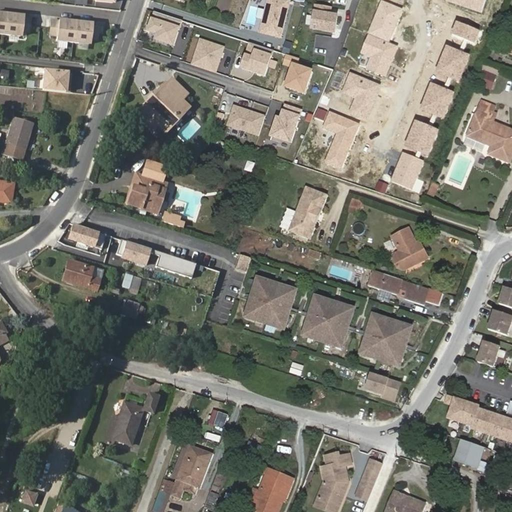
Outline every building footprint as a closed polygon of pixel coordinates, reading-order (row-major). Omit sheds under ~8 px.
[(244,0),(241,0),(240,9),(252,10),(253,1),(244,0)] [(294,2),(287,0),(269,0),(260,35),(284,41),(294,2)] [(404,9),(382,0),(368,33),(390,42),(404,9)] [(485,0),(447,0),(447,1),(481,13),(485,0)] [(332,6),(313,3),(308,29),(335,34),(338,15),(331,14),(332,6)] [(0,31),(21,34),(22,30),(29,31),(31,16),(24,15),(24,14),(0,11),(0,31)] [(60,19),(52,18),(51,33),(58,34),(58,38),(90,42),(91,38),(98,38),(100,24),(92,23),(92,22),(60,18),(60,19)] [(186,30),(156,21),(152,34),(161,37),(160,42),(180,49),(186,30)] [(481,32),(458,22),(453,35),(475,45),(481,32)] [(398,48),(370,36),(362,55),(370,59),(366,68),(386,77),(398,48)] [(227,48),(202,40),(194,65),(220,73),(227,48)] [(278,54),(251,45),(242,70),(270,79),(278,54)] [(472,57),(448,48),(437,74),(461,83),(472,57)] [(474,85),(490,91),(498,69),(482,63),(474,85)] [(318,73),(296,66),(288,89),(310,96),(318,73)] [(64,88),(66,69),(44,67),(42,86),(64,88)] [(380,87),(350,74),(342,95),(354,100),(348,114),(366,121),(380,87)] [(161,122),(184,100),(190,94),(177,83),(173,87),(170,84),(148,107),(151,110),(146,116),(157,126),(161,122)] [(456,94),(432,84),(421,111),(445,121),(456,94)] [(191,107),(184,100),(161,122),(170,129),(191,107)] [(482,101),(479,107),(495,114),(497,107),(482,101)] [(308,112),(287,105),(275,140),(296,147),(308,112)] [(268,118),(235,107),(228,127),(261,138),(268,118)] [(495,114),(479,107),(467,138),(486,145),(492,148),(488,155),(510,164),(511,158),(511,130),(494,124),(498,115),(495,114)] [(360,125),(330,113),(323,129),(336,135),(324,163),(341,170),(360,125)] [(33,123),(13,117),(1,152),(21,159),(33,123)] [(440,132),(416,122),(405,147),(429,157),(440,132)] [(482,155),(486,145),(467,138),(464,147),(482,155)] [(281,143),(275,157),(291,164),(297,150),(281,143)] [(425,163),(404,154),(393,181),(414,189),(425,163)] [(252,173),(255,163),(247,161),(243,170),(252,173)] [(135,175),(131,186),(143,190),(147,178),(135,175)] [(143,190),(131,186),(126,204),(155,213),(163,191),(157,189),(160,183),(147,178),(143,190)] [(0,192),(3,193),(9,195),(11,185),(0,182),(0,192)] [(157,189),(163,191),(166,185),(160,183),(157,189)] [(430,197),(435,186),(429,183),(424,195),(430,197)] [(297,203),(319,210),(325,192),(303,184),(297,203)] [(0,202),(6,204),(9,195),(3,193),(0,192),(0,202)] [(349,198),(345,210),(359,215),(363,203),(349,198)] [(319,211),(319,210),(297,203),(292,217),(314,224),(311,223),(316,210),(319,211)] [(314,224),(292,217),(288,227),(310,235),(314,224)] [(425,254),(419,242),(415,244),(408,228),(392,236),(399,251),(394,254),(392,260),(396,269),(404,270),(420,262),(420,256),(425,254)] [(463,251),(468,243),(443,229),(438,238),(463,251)] [(120,241),(116,254),(130,259),(129,261),(145,266),(149,254),(158,257),(154,268),(190,279),(195,265),(120,241)] [(248,273),(253,258),(242,255),(237,269),(248,273)] [(101,271),(68,261),(62,280),(96,291),(101,271)] [(444,295),(374,272),(369,288),(383,293),(398,297),(399,298),(400,298),(401,293),(408,295),(406,301),(425,307),(426,303),(440,307),(444,295)] [(142,280),(134,278),(130,289),(137,291),(142,280)] [(287,332),(300,291),(260,278),(246,319),(287,332)] [(511,290),(506,288),(500,305),(511,309),(511,290)] [(398,297),(383,293),(380,300),(395,305),(398,297)] [(408,295),(401,293),(400,298),(399,298),(398,299),(406,301),(408,295)] [(344,351),(358,309),(317,296),(303,338),(344,351)] [(121,310),(137,315),(140,306),(125,302),(121,310)] [(509,337),(511,328),(511,317),(496,312),(490,331),(509,337)] [(402,369),(415,328),(375,315),(362,356),(402,369)] [(495,369),(501,349),(486,343),(479,364),(495,369)] [(303,355),(294,352),(292,358),(301,361),(303,355)] [(292,362),(289,373),(300,377),(304,366),(292,362)] [(401,383),(373,374),(368,389),(384,394),(384,396),(396,400),(401,383)] [(112,430),(132,436),(143,403),(151,406),(158,388),(148,384),(142,399),(125,393),(112,430)] [(511,422),(477,411),(478,407),(446,397),(444,403),(452,405),(447,418),(472,426),(471,430),(511,443),(511,422)] [(215,416),(220,403),(215,401),(209,416),(214,418),(215,416)] [(220,403),(215,416),(224,419),(229,407),(220,403)] [(183,477),(197,438),(191,436),(177,475),(183,477)] [(214,445),(197,438),(183,477),(200,483),(214,445)] [(253,443),(249,451),(262,457),(265,448),(253,443)] [(341,451),(325,455),(327,464),(321,466),(324,481),(321,488),(335,493),(334,495),(345,499),(352,483),(348,466),(354,464),(352,455),(342,457),(341,451)] [(360,494),(367,478),(374,460),(373,460),(359,493),(360,494)] [(374,460),(367,478),(377,482),(384,465),(385,464),(374,460)] [(453,473),(441,469),(436,484),(449,488),(450,485),(459,488),(463,478),(453,474),(453,473)] [(272,472),(269,478),(291,486),(293,480),(272,472)] [(280,511),(291,486),(269,478),(255,511),(256,511),(280,511)] [(370,500),(377,482),(367,478),(360,494),(359,496),(370,500)] [(335,493),(321,488),(314,506),(329,511),(340,511),(345,499),(334,495),(335,493)] [(35,493),(24,490),(20,501),(32,504),(35,493)] [(210,511),(218,494),(210,491),(201,511),(210,511)] [(394,492),(386,511),(425,511),(428,505),(410,498),(407,501),(402,498),(401,495),(394,492)] [(59,511),(63,502),(56,500),(52,511),(59,511)]
